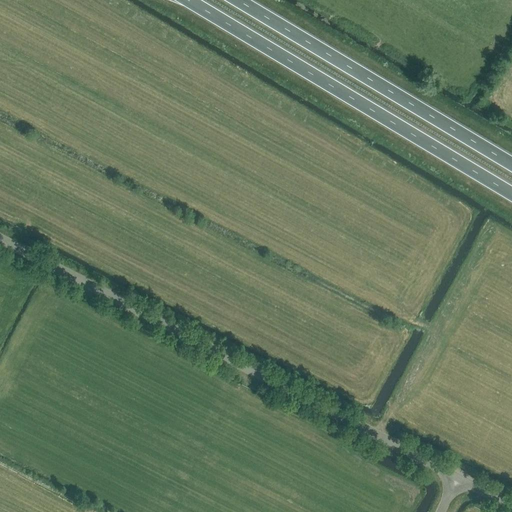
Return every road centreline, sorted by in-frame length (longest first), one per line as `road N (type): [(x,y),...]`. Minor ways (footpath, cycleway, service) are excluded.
road 1 (tertiary): [(459,483),(0,243)]
road 2 (trunk): [(187,0),(511,194)]
road 3 (trunk): [(511,165),(235,0)]
